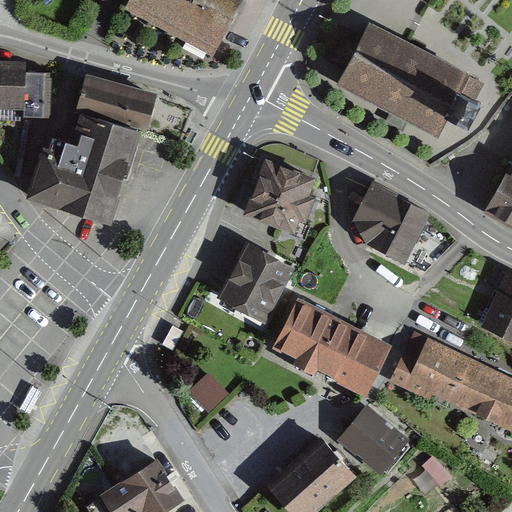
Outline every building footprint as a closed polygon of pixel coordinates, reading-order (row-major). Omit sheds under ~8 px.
[(248,0),(131,0),(128,5),(218,54),(248,0)] [(399,115),(438,136),(448,118),(469,129),(482,106),(474,104),(484,84),(406,42),(371,24),(356,50),(339,82),(399,115)] [(0,69),(0,109),(34,111),(36,71),(0,69)] [(158,91),(87,73),(77,109),(148,128),(158,91)] [(92,137),(88,151),(74,147),(71,158),(46,152),(44,160),(39,158),(27,202),(113,226),(134,150),(145,153),(150,130),(75,110),(67,130),(92,137)] [(324,178),(264,159),(246,215),(306,235),(324,178)] [(511,169),(494,204),(511,213),(511,169)] [(402,262),(426,213),(372,187),(356,221),(368,246),(402,262)] [(301,265),(252,243),(222,309),(270,331),(301,265)] [(511,273),(508,272),(483,327),(511,340),(511,273)] [(391,342),(298,297),(274,345),(296,356),(295,358),(315,368),(316,366),(330,373),(329,375),(365,393),(391,342)] [(511,374),(433,340),(414,384),(511,426),(511,374)] [(228,391),(210,371),(191,388),(209,408),(228,391)] [(369,403),(340,438),(381,471),(410,437),(369,403)] [(271,485),(294,511),(312,511),(357,474),(327,438),(271,485)] [(164,511),(182,501),(157,462),(88,505),(91,511),(164,511)]
